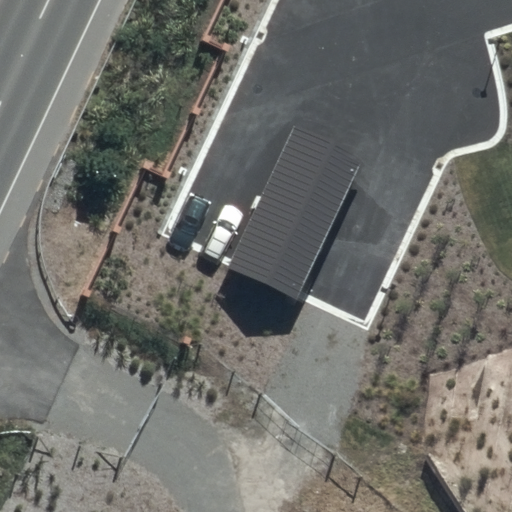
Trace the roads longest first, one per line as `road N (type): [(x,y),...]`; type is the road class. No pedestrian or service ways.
road 1 (residential): [(460,0),(386,18),(327,125)]
road 2 (secondary): [(58,0),(0,125)]
